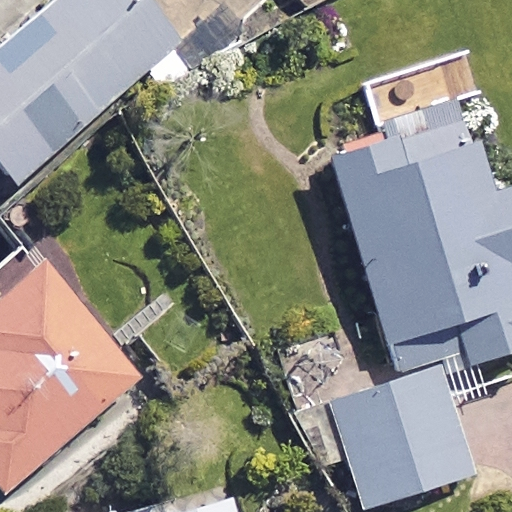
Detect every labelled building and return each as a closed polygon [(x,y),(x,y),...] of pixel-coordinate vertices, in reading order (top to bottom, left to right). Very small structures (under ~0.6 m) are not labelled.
[(172,40),(139,0),(56,0),(26,25),(19,17),(0,32),(0,176),(2,179),(172,40)] [(385,369),(427,357),(511,330),(511,208),(503,181),(480,188),(452,101),(480,92),(466,47),(357,81),(372,128),(315,146),(385,369)] [(0,475),(128,376),(27,245),(0,265),(0,475)] [(216,346),(177,299),(134,335),(173,382),(216,346)] [(427,357),(385,369),(316,391),(352,506),(463,471),(427,357)] [(227,511),(221,489),(143,511),(60,511),(58,509),(54,511),(227,511)]
